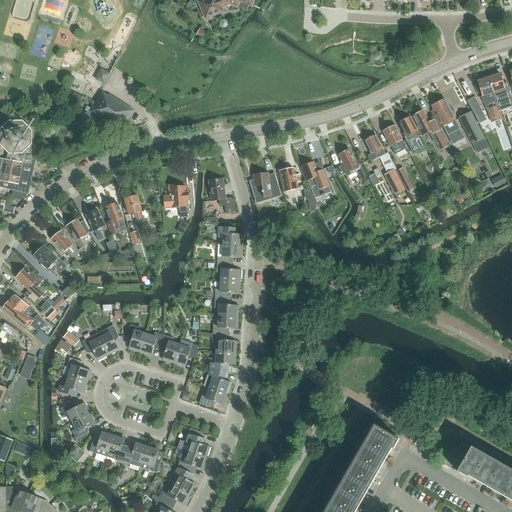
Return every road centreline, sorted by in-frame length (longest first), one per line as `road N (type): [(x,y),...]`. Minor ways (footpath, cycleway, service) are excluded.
road 1 (residential): [(234,427),(250,374),(258,253),(226,134)]
road 2 (residential): [(0,245),(38,203),(90,169),(226,134)]
road 3 (residential): [(226,134),(339,113),(454,60)]
road 4 (residential): [(172,406),(162,435),(107,418),(100,389),(127,365),(179,382),(173,402)]
road 5 (track): [(511,204),(359,291)]
